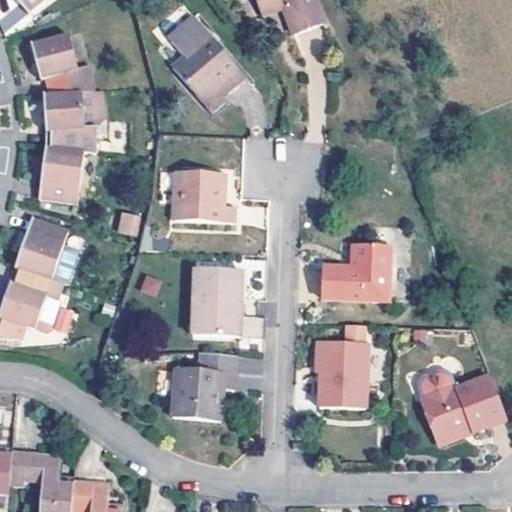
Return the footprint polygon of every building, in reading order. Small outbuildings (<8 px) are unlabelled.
[(16,0),(30,17),(51,0),(16,0)] [(316,0),(255,0),(263,20),(286,12),(296,38),(327,27),(316,0)] [(0,24),(10,33),(27,13),(15,3),(0,20),(0,24)] [(187,31),(202,49),(214,40),(199,21),(187,31)] [(225,104),(222,100),(229,93),(233,97),(250,83),(214,40),(202,49),(187,31),(172,42),(188,62),(174,73),(213,119),(227,106),(225,104)] [(48,80),(54,99),(94,97),(89,70),(78,71),(69,35),(32,46),(37,67),(41,81),(48,80)] [(222,100),(225,104),(233,97),(229,93),(222,100)] [(94,97),(54,99),(46,100),(47,122),(48,136),(53,136),(55,152),(84,156),(95,157),(95,138),(104,129),(102,96),(94,97)] [(77,207),(84,156),(55,152),(48,151),(42,202),(77,207)] [(227,177),(179,176),(178,226),(237,227),(237,210),(226,209),(220,209),(220,199),(221,194),(227,195),(227,177)] [(138,235),(140,215),(120,212),(117,233),(138,235)] [(26,244),(17,272),(23,274),(54,284),(70,233),(34,220),(26,244)] [(392,308),(393,254),(355,254),(354,277),(326,276),(324,308),(392,308)] [(59,304),(65,287),(54,284),(23,274),(19,287),(13,285),(11,291),(4,314),(2,320),(6,322),(1,340),(25,341),(29,329),(49,335),(54,333),(62,305),(59,304)] [(156,297),(162,280),(145,275),(140,292),(156,297)] [(243,324),(245,277),(196,276),(194,345),(237,346),(238,323),(243,324)] [(244,316),(243,336),(261,337),(262,317),(244,316)] [(368,350),(323,351),(323,382),(322,417),(366,417),(368,350)] [(220,392),(225,392),(240,393),(241,360),(213,358),(212,376),(201,375),(179,374),(176,423),(223,427),(225,408),(219,408),(219,403),(220,392)] [(213,358),(203,358),(201,375),(212,376),(213,358)] [(476,433),(478,438),(511,425),(511,413),(499,381),(462,395),(461,392),(460,392),(455,380),(451,377),(446,377),(429,383),(425,387),(424,392),(428,404),(427,404),(443,445),(476,433)] [(446,451),(478,438),(476,433),(443,445),(446,451)] [(0,460),(14,461),(14,458),(14,454),(0,452),(0,460)] [(14,461),(10,494),(25,495),(25,490),(46,492),(43,511),(74,511),(76,490),(62,489),(63,480),(64,462),(14,458),(14,461)] [(0,511),(8,511),(10,494),(14,461),(0,460),(0,511)] [(77,482),(63,480),(62,489),(76,490),(76,487),(77,482)] [(111,511),(112,510),(114,490),(76,487),(76,490),(74,511),(111,511)]
